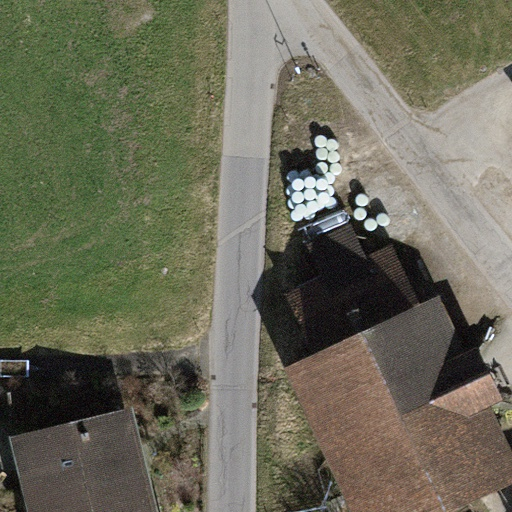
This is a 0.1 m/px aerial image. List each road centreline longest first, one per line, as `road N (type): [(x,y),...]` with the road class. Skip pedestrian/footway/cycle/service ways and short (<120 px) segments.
road 1 (unclassified): [(262,0),(235,511)]
road 2 (unclassified): [(511,278),(300,0)]
